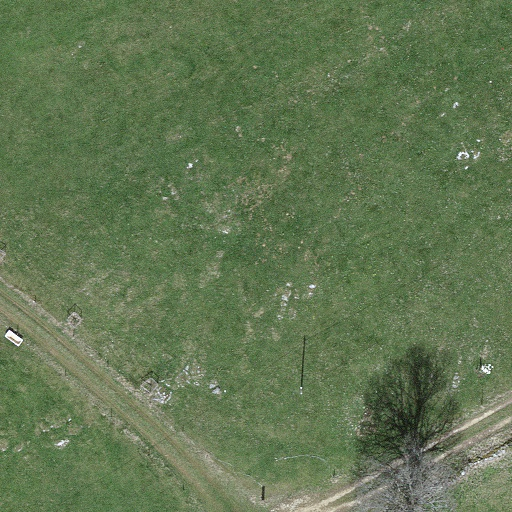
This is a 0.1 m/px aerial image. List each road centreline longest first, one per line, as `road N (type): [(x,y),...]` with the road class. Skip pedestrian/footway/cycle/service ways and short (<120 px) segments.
road 1 (track): [(0,307),(117,400),(226,511)]
road 2 (track): [(305,511),(511,409)]
